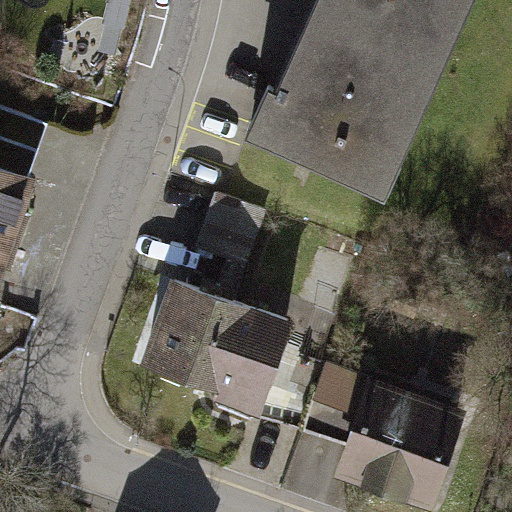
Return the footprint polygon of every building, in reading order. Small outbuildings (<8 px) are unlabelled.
[(469,0),(309,0),(277,77),(263,71),(244,121),(390,183),(469,0)] [(0,225),(23,234),(60,127),(0,106),(0,225)] [(247,267),(271,206),(221,186),(196,247),(247,267)] [(0,300),(23,234),(0,225),(0,300)] [(297,311),(172,267),(142,352),(220,379),(215,395),(261,412),(287,340),(297,311)] [(287,340),(261,412),(305,426),(330,353),(287,340)] [(372,368),(330,353),(305,426),(347,440),(372,368)] [(473,404),(372,368),(347,440),(335,471),(435,508),(473,404)]
